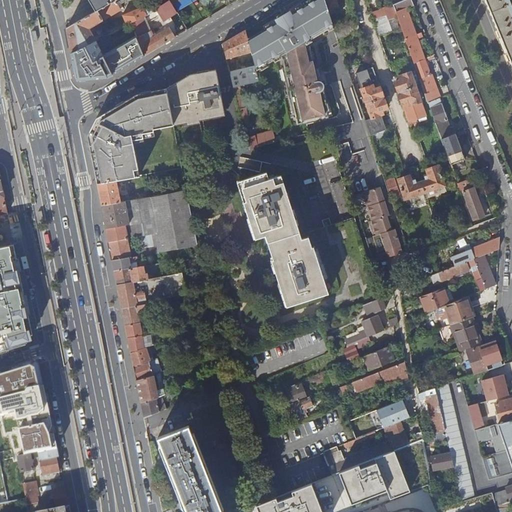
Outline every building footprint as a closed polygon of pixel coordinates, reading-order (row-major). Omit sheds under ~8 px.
[(112,0),(95,10),(66,27),(69,43),(71,52),(95,40),(88,26),(92,24),(93,25),(122,7),(120,3),(125,0),(112,0)] [(89,0),(95,10),(112,0),(89,0)] [(277,19),(275,20),(304,122),(327,117),(325,111),(328,110),(324,84),(322,83),(321,80),(318,80),(316,76),(320,75),(318,70),(315,71),(309,48),(307,49),(305,42),(333,26),(329,14),(324,0),(314,0),(303,6),(303,5),(295,10),(295,8),(289,12),(290,14),(278,21),(277,19)] [(324,0),(329,14),(339,10),(337,4),(340,3),(339,0),(324,0)] [(405,8),(412,5),(410,0),(403,0),(393,4),(395,12),(397,17),(400,25),(410,22),(405,8)] [(511,0),(484,0),(511,67),(511,0)] [(163,16),(174,9),(172,5),(171,3),(168,5),(165,2),(157,7),(163,16)] [(126,25),(131,23),(142,17),(153,12),(150,6),(143,10),(141,7),(122,16),(126,25)] [(373,20),(382,17),(380,10),(371,14),(373,20)] [(289,12),(277,19),(278,21),(290,14),(289,12)] [(388,21),(397,17),(395,12),(382,17),(373,20),(376,28),(389,23),(388,21)] [(136,35),(144,55),(174,37),(169,27),(151,37),(148,31),(151,29),(148,22),(145,23),(142,17),(131,23),(136,35)] [(304,122),(275,20),(271,22),(272,23),(264,28),(264,29),(263,30),(270,62),(280,56),(282,60),(283,67),(282,68),(293,118),(295,118),(296,124),(304,122)] [(359,30),(356,22),(344,26),(345,27),(335,31),(337,38),(359,30)] [(415,36),(410,22),(400,25),(405,39),(415,36)] [(391,31),(389,23),(376,28),(378,35),(391,31)] [(248,39),(245,30),(222,44),(226,58),(251,51),(248,39)] [(270,62),(263,30),(248,39),(251,51),(255,66),(256,70),(270,62)] [(414,63),(424,59),(416,38),(421,36),(420,33),(415,36),(405,39),(414,63)] [(95,40),(71,52),(74,69),(76,79),(77,80),(107,76),(144,55),(136,35),(102,55),(95,40)] [(426,61),(426,58),(424,59),(414,63),(421,85),(428,102),(437,99),(434,92),(437,91),(433,79),(430,80),(428,76),(429,75),(424,62),(426,61)] [(258,81),(256,70),(255,66),(229,72),(233,87),(258,81)] [(398,92),(415,87),(410,72),(399,76),(400,80),(394,82),(398,92)] [(179,87),(167,90),(173,122),(186,120),(186,122),(199,120),(198,117),(224,112),(216,73),(190,78),(191,81),(179,83),(179,87)] [(383,98),(379,87),(373,89),(372,86),(361,90),(366,104),(383,98)] [(403,107),(409,121),(425,115),(415,87),(398,92),(402,103),(408,101),(409,105),(403,107)] [(240,88),(234,90),(238,109),(244,107),(240,88)] [(171,135),(162,89),(134,95),(96,120),(90,139),(97,180),(137,172),(132,141),(171,135)] [(441,139),(455,133),(451,121),(447,122),(439,102),(443,100),(442,97),(440,98),(437,99),(428,102),(441,139)] [(365,120),(370,135),(385,130),(380,115),(382,114),(381,110),(386,108),(383,98),(366,104),(371,118),(365,120)] [(257,147),(275,142),(274,137),(272,131),(254,135),(257,147)] [(459,138),(457,133),(455,133),(441,139),(443,144),(459,138)] [(327,134),(268,153),(271,165),(261,162),(259,172),(262,173),(239,181),(258,238),(268,235),(277,262),(275,262),(289,306),(325,295),(330,312),(379,296),(327,134)] [(456,143),(446,147),(454,168),(463,165),(456,143)] [(421,182),(424,192),(432,189),(433,192),(436,191),(435,188),(444,185),(437,166),(426,169),(428,176),(424,177),(425,180),(421,182)] [(415,195),(424,192),(421,182),(416,183),(415,180),(411,181),(409,175),(397,179),(404,199),(412,196),(413,199),(416,198),(415,195)] [(474,187),(471,177),(459,182),(473,220),(484,216),(473,187),(474,187)] [(101,206),(120,202),(116,180),(97,184),(99,194),(101,206)] [(368,222),(373,237),(374,237),(392,231),(392,230),(394,230),(391,220),(389,220),(387,216),(390,215),(388,211),(390,210),(384,192),(382,192),(380,188),(362,194),(370,221),(368,222)] [(197,246),(185,190),(149,197),(156,233),(155,234),(159,253),(197,246)] [(156,233),(149,197),(120,202),(101,206),(102,212),(108,242),(127,239),(125,227),(124,225),(129,224),(129,226),(131,238),(155,234),(156,233)] [(0,246),(13,243),(9,226),(7,214),(0,214),(0,246)] [(392,231),(374,237),(378,250),(384,248),(384,250),(391,247),(392,249),(401,246),(396,229),(394,230),(392,230),(392,231)] [(484,255),(498,249),(499,238),(459,253),(462,263),(468,261),(473,259),(484,255)] [(127,239),(108,242),(109,245),(110,254),(112,260),(130,257),(127,239)] [(462,263),(459,253),(456,247),(452,249),(454,254),(438,260),(435,253),(431,254),(438,273),(462,263)] [(493,286),(495,285),(484,255),(473,259),(477,269),(472,272),(473,276),(479,291),(493,286)] [(145,262),(145,266),(160,264),(159,256),(147,257),(147,261),(145,262)] [(130,257),(112,260),(113,267),(114,270),(137,267),(135,257),(130,257)] [(205,285),(199,258),(187,260),(189,271),(145,279),(143,266),(137,267),(114,270),(118,291),(122,308),(145,304),(153,302),(157,301),(205,285)] [(468,270),(471,269),(468,261),(462,263),(438,273),(430,276),(434,284),(468,270)] [(444,305),(449,303),(448,301),(453,299),(448,288),(444,290),(443,288),(419,297),(426,313),(444,305)] [(452,324),(471,318),(472,317),(465,297),(449,303),(444,305),(451,324),(452,324)] [(381,298),(363,305),(367,316),(385,308),(381,298)] [(145,304),(122,308),(123,316),(125,325),(140,323),(138,312),(146,310),(145,304)] [(195,318),(197,330),(213,325),(211,313),(195,318)] [(344,340),(346,345),(352,343),(354,342),(368,336),(382,330),(376,315),(361,321),(365,330),(359,332),(359,334),(344,340)] [(388,321),(390,327),(397,324),(396,317),(388,321)] [(460,350),(479,344),(471,318),(452,324),(460,350)] [(140,323),(125,325),(126,333),(127,338),(146,335),(145,331),(141,332),(140,323)] [(146,335),(127,338),(129,346),(130,353),(153,346),(151,335),(146,335)] [(368,336),(354,342),(357,348),(370,342),(368,336)] [(474,375),(504,364),(502,358),(500,358),(495,341),(467,351),(474,375)] [(354,345),(347,348),(344,349),(349,360),(358,357),(354,345)] [(153,346),(130,353),(132,361),(133,367),(150,361),(148,355),(155,353),(153,346)] [(393,361),(388,346),(369,354),(376,368),(393,361)] [(376,368),(369,354),(366,356),(371,369),(376,368)] [(150,361),(133,367),(134,374),(136,380),(160,373),(156,359),(150,361)] [(407,369),(405,362),(361,379),(362,380),(353,382),(357,392),(386,381),(388,384),(396,381),(395,377),(401,375),(400,372),(407,369)] [(342,381),(337,367),(327,371),(333,384),(337,383),(342,381)] [(482,378),(487,399),(511,393),(506,372),(482,378)] [(160,373),(136,380),(138,391),(140,402),(158,398),(164,395),(160,373)] [(477,403),(482,402),(474,375),(460,379),(467,406),(477,403)] [(461,501),(474,498),(452,405),(447,384),(434,388),(436,396),(444,430),(447,440),(447,441),(453,467),(461,501)] [(289,404),(305,398),(300,385),(284,391),(289,404)] [(344,385),(339,387),(344,402),(350,400),(344,385)] [(427,385),(416,388),(417,394),(429,390),(427,385)] [(158,398),(140,402),(142,409),(143,418),(166,409),(163,401),(174,396),(172,392),(164,395),(158,398)] [(38,422),(50,420),(47,403),(45,394),(33,396),(26,398),(30,418),(37,416),(38,422)] [(264,396),(259,398),(265,413),(271,411),(264,396)] [(427,398),(434,432),(444,430),(436,396),(427,398)] [(309,398),(282,408),(285,415),(294,412),(297,419),(306,416),(303,409),(311,405),(309,398)] [(498,424),(511,419),(511,398),(495,403),(499,420),(497,421),(498,424)] [(387,406),(390,414),(405,409),(403,401),(387,406)] [(467,406),(474,430),(481,428),(479,422),(481,421),(477,403),(467,406)] [(511,467),(511,419),(498,424),(511,467)] [(38,453),(56,449),(53,431),(50,420),(38,422),(33,423),(22,425),(25,434),(34,432),(38,453)] [(327,465),(331,475),(336,473),(356,465),(372,459),(391,452),(409,445),(399,421),(383,428),(391,447),(388,448),(386,443),(327,465)] [(488,480),(511,473),(511,467),(498,424),(481,428),(474,430),(478,445),(491,441),(495,453),(481,457),(488,480)] [(158,438),(159,441),(189,429),(188,426),(158,438)] [(355,428),(352,430),(355,439),(365,435),(361,426),(355,428)] [(19,438),(17,427),(11,428),(15,449),(17,455),(27,453),(24,437),(19,438)] [(189,429),(159,441),(165,457),(161,459),(163,464),(197,450),(189,429)] [(437,442),(447,440),(444,430),(434,432),(437,442)] [(365,435),(355,439),(338,446),(340,450),(372,437),(371,433),(365,435)] [(56,458),(59,458),(56,449),(38,453),(39,459),(40,463),(43,476),(59,472),(56,458)] [(197,450),(163,464),(164,466),(168,464),(171,472),(201,460),(197,450)] [(356,465),(336,473),(348,503),(384,489),(388,499),(407,492),(391,452),(372,459),(374,464),(358,471),(356,465)] [(17,458),(20,473),(33,471),(32,466),(31,462),(30,455),(17,458)] [(448,455),(434,457),(435,465),(450,462),(448,455)] [(208,478),(201,460),(171,472),(178,490),(208,478)] [(208,478),(178,490),(183,503),(179,505),(181,510),(215,496),(208,478)] [(26,498),(27,505),(38,503),(37,496),(38,496),(35,482),(23,485),(26,498)] [(275,497),(255,505),(257,511),(321,511),(310,483),(291,491),(293,496),(277,502),(275,497)] [(46,511),(47,511),(69,508),(65,491),(65,488),(55,490),(58,503),(45,505),(46,511)] [(496,506),(507,502),(504,491),(492,495),(496,506)] [(221,511),(215,496),(181,510),(182,511),(186,510),(186,511),(221,511)] [(510,511),(507,502),(496,506),(497,511),(510,511)]
